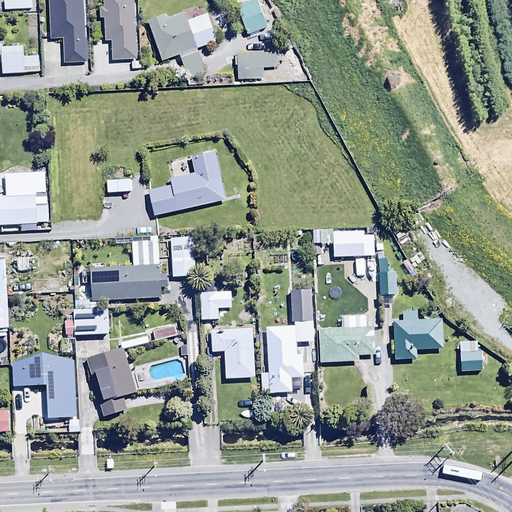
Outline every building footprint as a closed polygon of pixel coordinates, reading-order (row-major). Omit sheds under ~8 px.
[(3,0),(3,11),(33,11),(33,0),(3,0)] [(82,0),(47,0),(49,41),(62,40),(63,64),(84,63),(82,0)] [(133,0),(101,0),(102,10),(99,10),(99,19),(103,19),(104,42),(110,42),(111,61),(135,60),(133,0)] [(205,74),(197,51),(217,44),(207,15),(187,22),(184,13),(167,19),(165,15),(147,21),(161,63),(179,57),(188,80),(205,74)] [(2,45),(0,45),(0,64),(0,76),(27,75),(27,73),(38,73),(38,58),(23,58),(23,48),(2,48),(2,45)] [(263,54),(236,54),(236,80),(264,80),(263,54)] [(92,111),(55,112),(60,221),(96,220),(92,111)] [(170,189),(147,194),(152,218),(224,202),(213,152),(189,157),(193,176),(169,181),(170,189)] [(106,183),(106,195),(131,194),(130,182),(106,183)] [(0,198),(0,227),(36,226),(35,197),(0,198)] [(107,219),(107,205),(99,205),(99,219),(107,219)] [(320,247),(332,247),(332,260),(363,259),(363,234),(333,234),(333,232),(320,232),(320,247)] [(193,238),(170,239),(171,279),(194,278),(193,238)] [(396,297),(395,272),(386,272),(386,261),(377,261),(378,297),(396,297)] [(0,329),(8,329),(4,263),(0,263),(0,329)] [(160,300),(160,291),(167,290),(166,276),(159,276),(159,268),(89,271),(90,303),(160,300)] [(217,321),(216,294),(198,294),(199,322),(217,321)] [(293,328),(293,334),(316,334),(315,299),(293,300),(293,328)] [(73,312),(73,337),(107,337),(107,312),(73,312)] [(400,314),(401,323),(391,324),(393,362),(416,361),(415,352),(442,351),(440,321),(417,322),(416,313),(400,314)] [(357,356),(374,356),(373,329),(365,329),(365,318),(340,319),(340,330),(318,331),(319,365),(357,364),(357,356)] [(151,332),(154,343),(181,337),(178,326),(151,332)] [(293,334),(293,328),(265,329),(267,395),(291,394),(291,379),(302,379),(302,358),(294,358),(293,334)] [(223,353),(224,382),(253,381),(252,331),(209,333),(210,353),(223,353)] [(476,353),(476,343),(459,344),(460,373),(481,373),(480,353),(476,353)] [(102,405),(99,406),(102,418),(125,411),(121,398),(135,394),(122,350),(85,361),(89,375),(93,374),(102,405)] [(9,413),(0,412),(0,435),(10,435),(9,413)]
